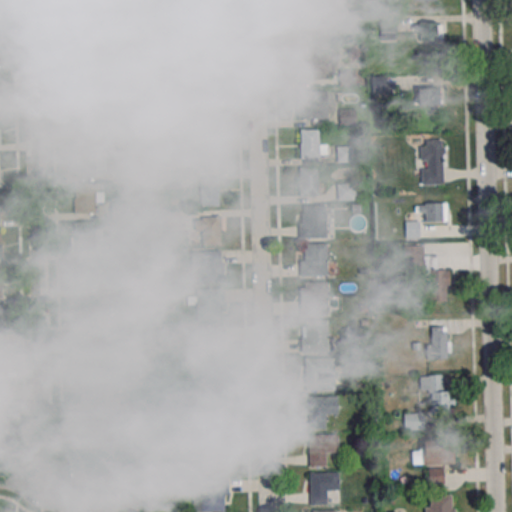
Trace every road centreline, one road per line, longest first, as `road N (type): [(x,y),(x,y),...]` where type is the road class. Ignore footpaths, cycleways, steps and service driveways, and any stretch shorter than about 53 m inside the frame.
road 1 (residential): [(265,511),(256,59),(235,0)]
road 2 (residential): [(494,511),(481,0)]
road 3 (residential): [(39,474),(33,70),(16,0)]
